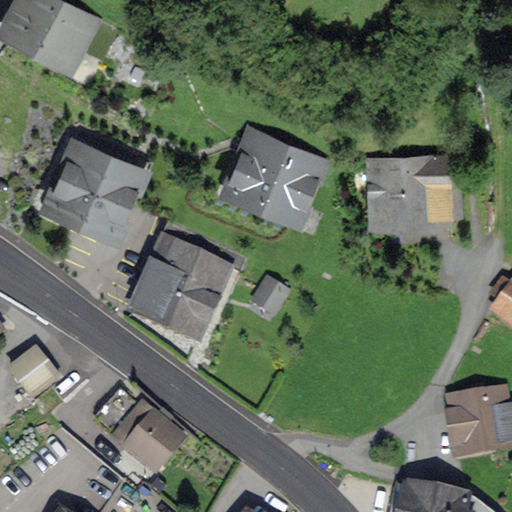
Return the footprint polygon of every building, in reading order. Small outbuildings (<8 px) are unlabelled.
[(11,0),(0,20),(0,23),(68,61),(90,21),(50,0),(11,0)] [(296,214),(317,164),(253,137),(231,186),(296,214)] [(77,147),(53,203),(113,229),(137,174),(77,147)] [(452,156),(368,160),(370,220),(461,215),(459,182),(448,179),(448,169),(453,169),(452,156)] [(200,336),(230,268),(163,238),(133,307),(200,336)] [(256,296),(277,309),(288,291),(267,279),(256,296)] [(511,321),(511,282),(510,285),(502,279),(492,292),(500,298),(493,308),(511,321)] [(36,350),(10,370),(31,396),(56,375),(36,350)] [(505,387),(485,390),(483,384),(471,386),(472,392),(455,395),(458,414),(451,415),(456,451),(511,442),(511,415),(510,404),(508,405),(505,387)] [(142,404),(140,407),(120,390),(99,413),(119,431),(114,436),(154,469),(181,437),(142,404)] [(484,511),(465,497),(397,484),(391,511),(484,511)]
